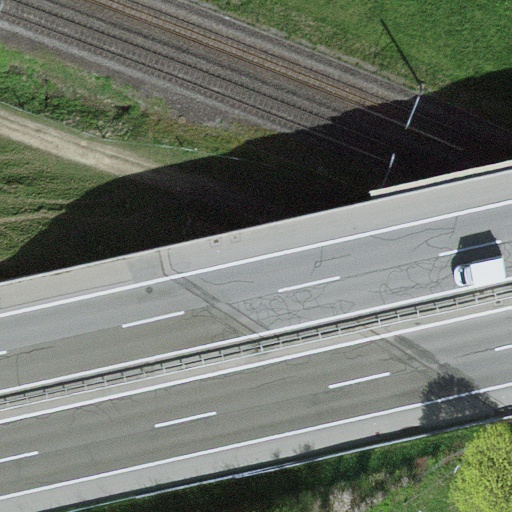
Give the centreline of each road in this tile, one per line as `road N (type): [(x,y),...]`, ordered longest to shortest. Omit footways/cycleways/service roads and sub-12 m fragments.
road 1 (track): [(0,120),(511,290)]
road 2 (motorway): [(0,463),(511,346)]
road 3 (motorway): [(511,241),(0,355)]
